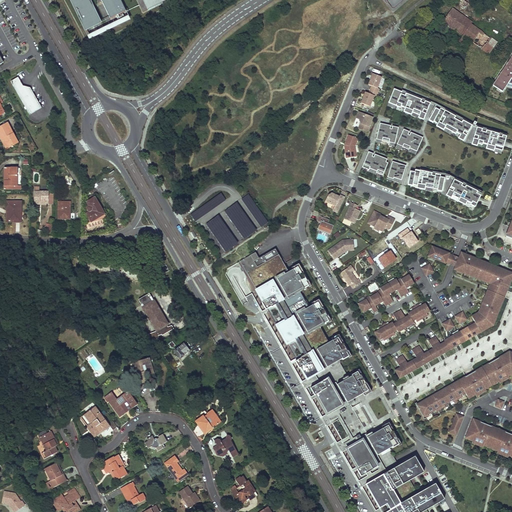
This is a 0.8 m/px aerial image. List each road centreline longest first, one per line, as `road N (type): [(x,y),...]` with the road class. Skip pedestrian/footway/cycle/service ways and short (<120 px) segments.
road 1 (primary): [(347,511),(130,146)]
road 2 (primary): [(161,230),(329,511)]
road 3 (residential): [(226,511),(176,420),(139,419),(80,460)]
road 4 (residential): [(320,169),(302,234),(352,328)]
road 5 (residential): [(478,226),(320,169)]
road 6 (residential): [(320,169),(363,65),(398,33)]
road 7 (track): [(511,119),(368,58)]
road 8 (unclassified): [(162,93),(215,30),(259,0)]
road 9 (primary): [(26,0),(90,114)]
road 10 (residential): [(0,243),(83,242),(127,232)]
road 11 (residential): [(372,361),(420,439),(453,452)]
